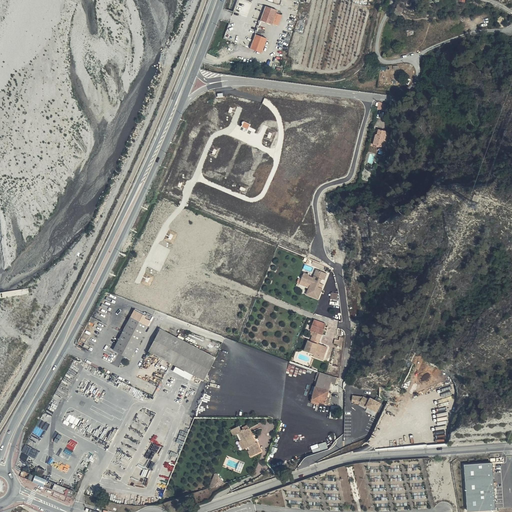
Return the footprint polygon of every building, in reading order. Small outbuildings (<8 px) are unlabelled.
[(271,23),(274,12),(276,4),(264,0),(249,0),(249,1),(244,0),(235,0),(223,40),(262,52),(266,38),(254,35),(258,19),(271,23)] [(280,14),(274,12),(271,23),(277,25),(280,14)] [(242,126),(248,129),(251,123),(244,120),(242,126)] [(387,136),(380,134),(377,144),(375,143),(374,149),(386,152),(389,144),(385,143),(387,136)] [(393,138),(387,136),(385,143),(389,144),(386,152),(388,153),(393,138)] [(198,218),(193,211),(189,215),(193,222),(198,218)] [(304,275),(301,281),(312,285),(310,289),(307,295),(318,300),(323,290),(318,288),(320,284),(319,283),(321,280),(324,282),(327,276),(317,272),(313,280),(310,278),(310,277),(304,275)] [(312,285),(301,281),(299,284),(310,289),(312,285)] [(118,352),(130,359),(153,315),(147,312),(144,318),(137,314),(136,315),(134,313),(132,317),(131,316),(119,338),(113,350),(118,352)] [(314,332),(323,335),(326,326),(314,321),(311,330),(314,332)] [(215,357),(160,328),(148,352),(176,366),(193,375),(204,380),(215,357)] [(312,338),(320,341),(323,335),(314,332),(312,338)] [(318,345),(320,341),(312,338),(309,337),(306,344),(309,346),(308,350),(315,353),(314,355),(319,357),(320,354),(325,356),(328,349),(318,345)] [(345,341),(341,340),(339,343),(336,341),(333,346),(336,347),(341,350),(345,341)] [(190,380),(193,375),(176,366),(173,371),(190,380)] [(336,384),(338,377),(321,372),(313,399),(321,401),(326,402),(327,399),(331,400),(333,392),(330,391),(332,383),(336,384)] [(380,408),(384,400),(373,395),(372,397),(366,395),(355,394),(352,400),(355,400),(356,402),(363,402),(369,405),(370,404),(380,408)] [(238,432),(241,431),(238,425),(230,429),(232,435),(238,432)] [(256,443),(254,443),(252,444),(250,441),(252,439),(247,428),(241,431),(238,432),(241,439),(243,444),(246,443),(248,446),(249,450),(247,451),(249,456),(260,452),(256,443)] [(241,449),(248,446),(246,443),(243,444),(241,439),(237,441),(241,449)] [(493,464),(464,466),(467,511),(478,511),(496,511),(493,464)] [(37,466),(35,471),(42,475),(44,470),(37,466)] [(29,474),(27,479),(71,499),(74,492),(36,475),(35,476),(29,474)] [(211,482),(221,487),(225,478),(215,474),(211,482)]
